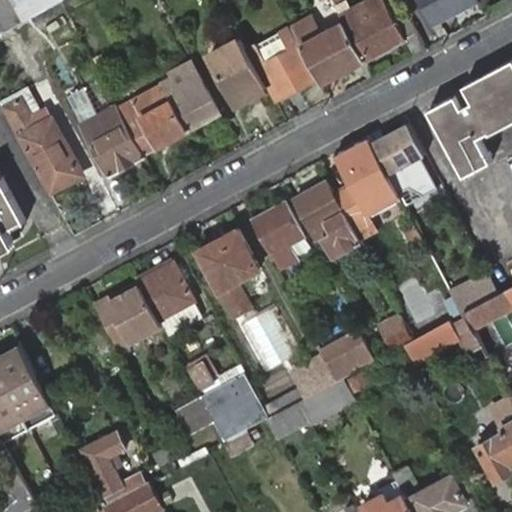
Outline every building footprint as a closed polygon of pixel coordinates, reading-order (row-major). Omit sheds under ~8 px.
[(6,0),(11,8),(27,0),(6,0)] [(341,0),(328,0),(331,6),(336,16),(348,11),(341,0)] [(408,59),(425,49),(412,27),(408,17),(391,26),(376,0),(369,0),(348,11),(336,16),(341,26),(353,48),(360,63),(361,64),(400,44),(408,59)] [(421,0),(433,23),(475,0),(421,0)] [(0,30),(12,25),(1,2),(0,2),(0,30)] [(297,47),(316,85),(360,63),(353,48),(341,26),(297,47)] [(261,88),(263,92),(267,101),(308,80),(282,30),(242,50),(261,88)] [(237,41),(202,59),(216,89),(227,110),(263,92),(261,88),(242,50),(238,43),(237,41)] [(511,61),(465,87),(466,90),(473,103),(464,108),(456,95),(430,110),(465,176),(493,161),(480,137),(490,131),(492,134),(511,122),(511,61)] [(171,81),(158,87),(167,104),(184,136),(214,120),(187,65),(167,75),(171,81)] [(124,127),(167,104),(158,87),(114,111),(124,127)] [(473,103),(466,90),(456,95),(464,108),(473,103)] [(13,95),(2,100),(10,115),(21,108),(13,95)] [(124,127),(141,159),(184,136),(167,104),(124,127)] [(48,107),(15,125),(28,148),(52,191),(84,173),(48,107)] [(94,127),(79,135),(95,164),(103,180),(139,161),(141,159),(124,127),(114,111),(113,109),(91,121),(94,127)] [(91,121),(76,129),(79,135),(94,127),(91,121)] [(406,129),(374,145),(390,175),(401,169),(407,179),(415,175),(410,164),(421,158),(406,129)] [(399,192),(397,188),(390,175),(374,145),(370,138),(336,157),(335,156),(353,188),(336,197),(353,228),(404,200),(399,192)] [(401,169),(390,175),(397,188),(399,192),(409,187),(424,195),(438,188),(421,158),(410,164),(415,175),(407,179),(401,169)] [(0,238),(11,232),(9,228),(28,219),(0,168),(0,238)] [(336,197),(327,182),(292,200),(315,241),(323,237),(334,257),(361,243),(358,238),(353,228),(336,197)] [(424,195),(409,187),(399,192),(404,200),(406,205),(424,195)] [(281,207),(250,223),(279,277),(297,268),(288,249),(301,242),(281,207)] [(424,237),(414,220),(405,224),(415,242),(424,237)] [(0,246),(15,238),(11,232),(0,238),(0,246)] [(196,254),(232,321),(251,311),(235,283),(257,271),(235,232),(196,254)] [(170,267),(136,285),(137,286),(157,323),(189,304),(170,267)] [(501,292),(489,271),(470,281),(474,287),(477,294),(481,292),(485,301),(501,292)] [(114,353),(160,328),(157,323),(137,286),(91,310),(114,353)] [(465,311),(485,301),(481,292),(477,294),(474,287),(456,296),(465,311)] [(465,311),(472,326),(511,305),(511,299),(506,289),(501,292),(485,301),(465,311)] [(189,304),(157,323),(160,328),(166,339),(199,322),(189,304)] [(268,368),(297,350),(271,307),(241,325),(268,368)] [(400,309),(378,322),(393,347),(415,334),(400,309)] [(472,326),(465,311),(450,319),(467,347),(480,340),(472,326)] [(376,358),(361,332),(320,353),(323,357),(336,381),(376,358)] [(48,404),(44,394),(19,349),(5,357),(7,362),(0,365),(0,429),(5,427),(12,441),(44,424),(36,410),(48,404)] [(336,381),(323,357),(292,374),(306,398),(318,391),(336,381)] [(184,373),(195,392),(214,383),(203,363),(184,373)] [(346,382),(353,395),(369,385),(363,373),(346,382)] [(244,375),(199,400),(212,425),(223,444),(224,443),(248,430),(268,419),(244,375)] [(306,398),(300,401),(310,419),(327,410),(318,391),(306,398)] [(199,400),(175,413),(189,438),(212,425),(199,400)] [(300,401),(268,419),(278,437),(310,419),(300,401)] [(56,418),(48,404),(36,410),(44,424),(56,418)] [(511,422),(478,442),(500,480),(511,473),(511,422)] [(12,441),(5,427),(0,429),(0,446),(0,447),(12,441)] [(253,440),(248,430),(224,443),(229,453),(253,440)] [(82,451),(106,496),(120,489),(106,460),(124,451),(114,433),(82,451)] [(398,480),(402,488),(415,511),(456,511),(456,510),(469,502),(455,476),(420,493),(409,475),(398,480)] [(0,499),(8,511),(22,511),(40,500),(23,476),(0,491),(0,499)] [(146,485),(103,508),(104,510),(100,511),(159,511),(166,508),(152,482),(146,485)] [(415,511),(402,488),(387,497),(383,489),(367,498),(373,511),(415,511)]
